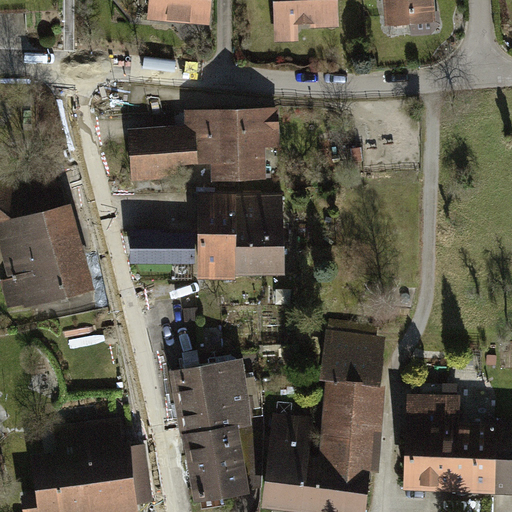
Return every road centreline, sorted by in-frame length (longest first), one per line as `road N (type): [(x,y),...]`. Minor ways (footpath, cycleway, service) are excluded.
road 1 (residential): [(71,66),(178,511)]
road 2 (residential): [(71,66),(281,83),(483,76)]
